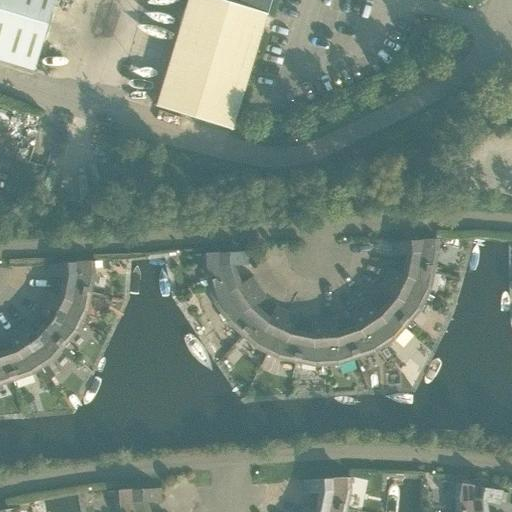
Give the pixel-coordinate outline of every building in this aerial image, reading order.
[(54,0),(0,0),(0,60),(34,71),(54,0)] [(187,0),(155,107),(232,130),(267,14),(270,0),(187,0)] [(404,264),(434,270),(437,252),(437,239),(391,242),(392,255),(406,254),(404,264)] [(208,284),(236,275),(233,265),(248,264),(247,251),(201,254),(202,267),(206,280),(200,282),(202,288),(208,286),(208,284)] [(63,276),(61,286),(91,292),(94,273),(94,268),(102,267),(101,261),(93,261),(48,264),(49,277),(63,276)] [(430,289),(434,270),(404,264),(402,274),(389,267),(384,279),(425,299),(431,302),(434,297),(427,294),(430,289)] [(240,284),(236,275),(208,284),(208,286),(214,302),(220,312),(259,287),(252,276),(240,284)] [(419,310),(425,299),(384,279),(378,290),(391,297),(384,304),(407,324),(419,310)] [(91,292),(61,286),(59,296),(46,289),(40,301),(87,323),(87,324),(88,325),(91,319),(84,315),(87,310),(91,292)] [(238,341),(243,336),(241,335),(261,312),(254,306),(266,298),(259,287),(220,312),(227,322),(238,332),(234,337),(238,341)] [(394,339),(407,324),(384,304),(378,312),(370,300),(359,307),(388,352),(395,347),(390,341),(394,339)] [(85,328),(87,324),(87,323),(40,301),(35,313),(48,319),(41,326),(69,352),(73,347),(68,342),(76,332),(79,325),(85,328)] [(256,347),(266,353),(287,312),(275,306),(269,319),(261,312),(241,335),(243,336),(256,347)] [(383,355),(388,352),(359,307),(348,314),(356,326),(347,329),(356,358),(374,352),(379,349),(383,355)] [(277,358),(296,362),(302,332),(292,330),(298,318),(287,312),(266,353),(267,353),(262,365),(267,367),(272,356),(277,358)] [(338,364),(356,358),(347,329),(337,333),(336,318),(324,319),(327,365),(338,364)] [(328,373),(327,365),(324,319),(311,320),(312,334),(302,332),(296,362),(315,366),(322,365),(322,374),(328,373)] [(69,352),(41,326),(34,334),(26,322),(16,329),(41,367),(51,361),(60,350),(66,355),(69,352)] [(41,367),(16,329),(5,336),(13,348),(3,352),(13,380),(31,374),(41,367)] [(0,384),(13,380),(3,352),(0,352),(0,384)] [(317,502),(346,508),(350,490),(350,486),(360,485),(360,477),(349,477),(304,480),(305,493),(319,492),(317,502)] [(454,495),(455,511),(478,511),(486,511),(485,501),(499,504),(502,491),(457,483),(454,495)] [(114,503),(117,511),(148,511),(149,511),(146,502),(160,502),(159,488),(114,490),(114,503)] [(298,511),(345,511),(346,508),(317,502),(315,511),(302,506),(298,511)]
